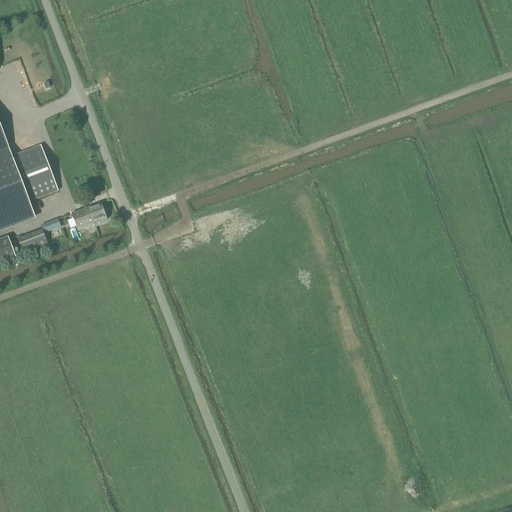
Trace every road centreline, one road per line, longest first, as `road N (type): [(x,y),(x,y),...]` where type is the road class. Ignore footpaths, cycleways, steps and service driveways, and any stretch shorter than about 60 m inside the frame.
road 1 (unclassified): [(245,511),(45,0)]
road 2 (track): [(511,73),(130,214)]
road 3 (track): [(0,300),(144,253)]
